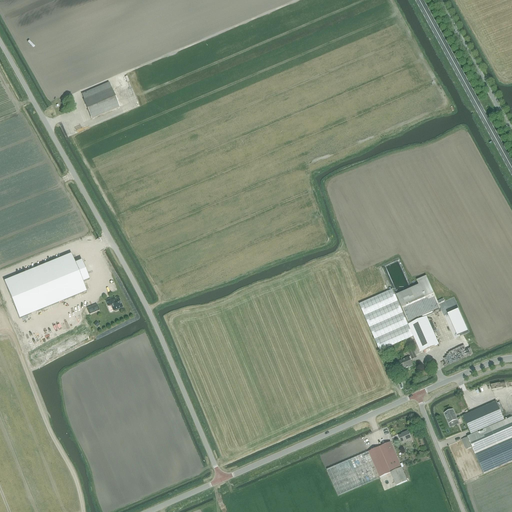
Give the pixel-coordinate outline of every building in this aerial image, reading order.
[(92,119),(119,107),(122,106),(120,100),(119,100),(118,98),(116,99),(109,83),(82,94),(84,100),(92,119)] [(83,282),(89,280),(82,261),(75,263),(71,254),(4,281),(20,318),(86,291),(83,282)] [(393,290),(359,304),(375,340),(380,351),(404,341),(405,340),(414,337),(421,353),(439,345),(434,334),(427,317),(434,314),(433,311),(440,308),(428,281),(426,276),(417,280),(419,285),(395,296),(393,290)] [(108,307),(111,306),(113,311),(114,311),(115,312),(119,310),(119,309),(123,307),(119,298),(115,300),(114,297),(105,301),(108,307)] [(97,305),(87,309),(90,314),(99,310),(97,305)] [(458,310),(449,314),(459,336),(468,332),(458,310)] [(455,341),(459,355),(472,351),(468,338),(461,340),(455,341)] [(412,360),(416,358),(413,350),(409,352),(411,357),(409,358),(398,362),(402,371),(413,366),(410,361),(412,360)] [(496,402),(470,413),(463,416),(471,436),(467,437),(483,473),(511,461),(511,418),(504,421),(496,402)] [(457,420),(453,410),(444,413),(449,424),(457,420)] [(399,436),(402,444),(411,439),(408,431),(404,433),(404,434),(399,436)] [(369,452),(327,470),(339,496),(380,478),(382,477),(383,478),(385,477),(384,476),(391,473),(397,486),(407,481),(402,468),(404,467),(402,463),(400,464),(391,442),(369,452)]
